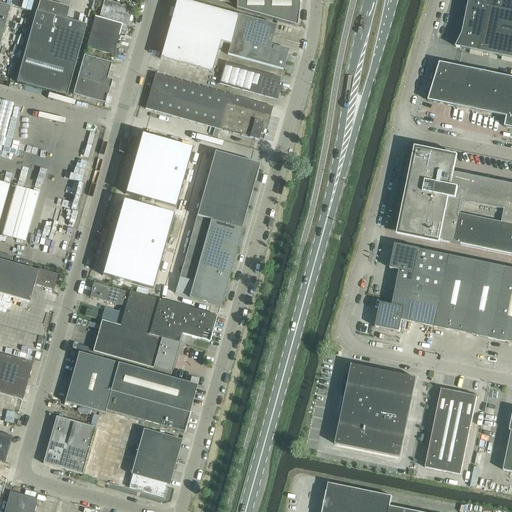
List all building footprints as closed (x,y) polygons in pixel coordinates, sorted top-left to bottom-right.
[(36,12),(25,52),(16,83),(66,97),(86,26),(66,20),(69,8),(55,4),(55,3),(50,2),(50,3),(40,0),(37,12),(36,12)] [(96,0),(95,6),(102,9),(99,18),(95,17),(86,48),(113,56),(120,33),(125,34),(133,8),(125,6),(122,5),(103,0),(96,0)] [(283,71),(289,50),(271,45),(276,26),(238,15),(238,16),(179,0),(176,0),(160,59),(212,73),(221,42),(230,45),(227,55),(283,71)] [(236,0),(236,9),(297,27),(299,8),(299,0),(236,0)] [(511,0),(469,0),(462,35),(460,39),(456,47),(460,48),(464,49),(511,58),(511,0)] [(0,44),(10,7),(0,3),(0,44)] [(84,56),(77,79),(73,95),(106,104),(113,81),(107,79),(111,64),(84,56)] [(277,100),(279,92),(277,91),(280,78),(225,63),(219,84),(277,100)] [(456,107),(505,117),(511,84),(511,77),(440,63),(429,97),(433,102),(456,107)] [(145,109),(219,130),(227,103),(231,104),(233,96),(155,74),(145,109)] [(227,103),(219,130),(258,141),(259,139),(263,140),(264,135),(265,136),(266,135),(267,135),(268,134),(268,133),(267,132),(267,131),(266,130),(273,107),(233,96),(231,104),(227,103)] [(0,160),(21,167),(35,121),(29,119),(25,131),(18,129),(12,149),(5,147),(11,128),(0,124),(0,115),(0,114),(0,160)] [(141,134),(125,194),(174,208),(191,148),(141,134)] [(235,156),(261,164),(264,152),(238,145),(235,156)] [(440,244),(440,241),(511,256),(511,184),(455,173),(458,156),(415,147),(397,235),(425,241),(440,244)] [(215,153),(197,216),(241,229),(259,165),(215,153)] [(0,220),(10,185),(0,182),(0,220)] [(16,187),(15,187),(1,235),(2,235),(25,242),(39,193),(16,187)] [(123,200),(102,274),(152,288),(173,214),(123,200)] [(241,229),(197,216),(197,217),(180,278),(179,278),(195,283),(191,298),(220,306),(219,306),(241,229)] [(397,282),(442,292),(449,256),(423,250),(395,244),(390,269),(399,271),(399,275),(397,282)] [(449,331),(449,330),(456,332),(463,333),(478,262),(449,256),(442,292),(434,327),(434,328),(449,331)] [(0,295),(30,303),(35,286),(53,291),(58,275),(38,270),(38,272),(0,261),(0,295)] [(506,268),(478,262),(463,333),(470,335),(477,336),(491,339),(506,268)] [(511,268),(506,268),(491,339),(506,342),(511,343),(511,268)] [(442,292),(397,282),(392,306),(381,303),(375,327),(400,332),(402,321),(419,324),(434,327),(442,292)] [(90,298),(106,302),(125,307),(129,293),(108,287),(107,287),(98,285),(94,284),(93,289),(92,289),(90,298)] [(93,352),(170,373),(179,342),(183,343),(188,341),(189,337),(209,342),(216,316),(130,292),(120,326),(102,321),(93,352)] [(85,316),(96,319),(98,312),(87,309),(85,316)] [(80,353),(89,354),(90,346),(81,345),(80,353)] [(105,414),(106,411),(184,432),(189,413),(190,413),(197,386),(172,379),(79,353),(65,403),(105,414)] [(0,394),(23,400),(33,364),(0,354),(0,394)] [(336,445),(400,458),(416,379),(352,365),(345,400),(344,400),(344,401),(353,402),(351,411),(343,409),(343,410),(335,445),(336,445)] [(441,390),(435,419),(453,423),(455,413),(446,411),(451,391),(441,389),(441,390)] [(459,393),(451,391),(446,411),(455,413),(459,393)] [(459,393),(455,413),(464,415),(468,394),(459,393)] [(455,413),(453,423),(471,427),(477,397),(478,397),(478,396),(468,394),(464,415),(455,413)] [(43,464),(82,475),(95,428),(56,417),(43,464)] [(435,419),(433,429),(451,433),(453,423),(435,419)] [(503,471),(511,472),(511,419),(510,431),(511,431),(503,471)] [(453,423),(451,433),(469,436),(471,427),(453,423)] [(433,429),(431,439),(449,443),(451,433),(433,429)] [(133,475),(129,488),(164,498),(167,487),(165,486),(165,484),(169,485),(182,441),(144,430),(131,475),(133,475)] [(0,462),(5,464),(12,437),(0,433),(0,462)] [(451,433),(449,443),(467,446),(469,436),(451,433)] [(431,439),(429,449),(447,452),(449,443),(431,439)] [(449,443),(447,452),(465,456),(467,446),(449,443)] [(425,468),(443,472),(447,452),(429,449),(425,468)] [(447,452),(443,472),(461,476),(465,456),(447,452)] [(392,497),(329,484),(324,504),(364,511),(389,511),(390,507),(392,497)] [(5,511),(33,511),(37,500),(11,493),(5,511)]
